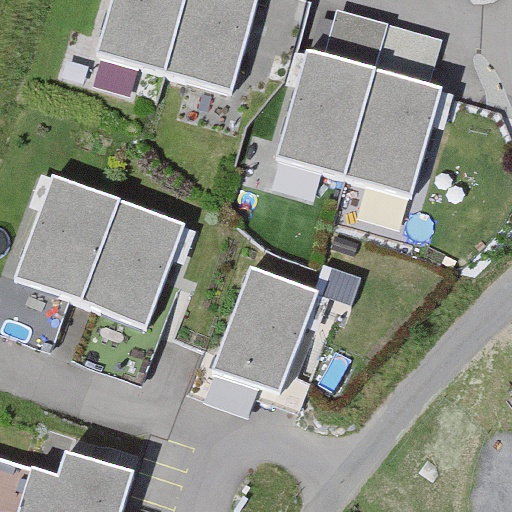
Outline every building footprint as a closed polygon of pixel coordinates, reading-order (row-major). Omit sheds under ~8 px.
[(256,0),(114,0),(99,58),(230,95),(256,0)] [(440,89),(310,52),(280,158),(409,195),(440,89)] [(180,230),(52,182),(15,281),(144,328),(180,230)] [(315,294),(251,271),(215,371),(279,394),(315,294)] [(58,491),(0,471),(0,511),(120,511),(127,491),(64,471),(58,491)]
